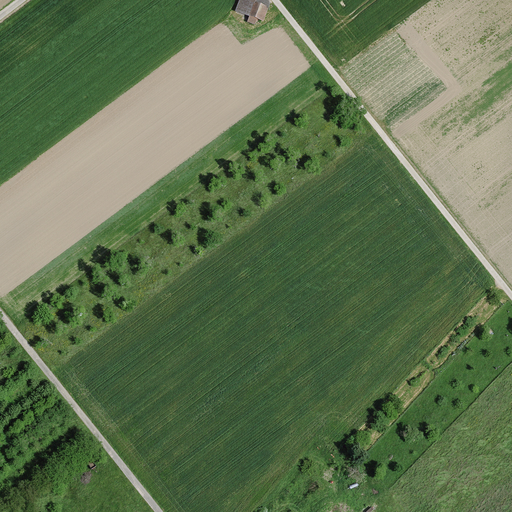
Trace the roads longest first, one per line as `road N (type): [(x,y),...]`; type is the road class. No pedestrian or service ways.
road 1 (track): [(511,294),(275,0)]
road 2 (track): [(161,511),(0,310)]
